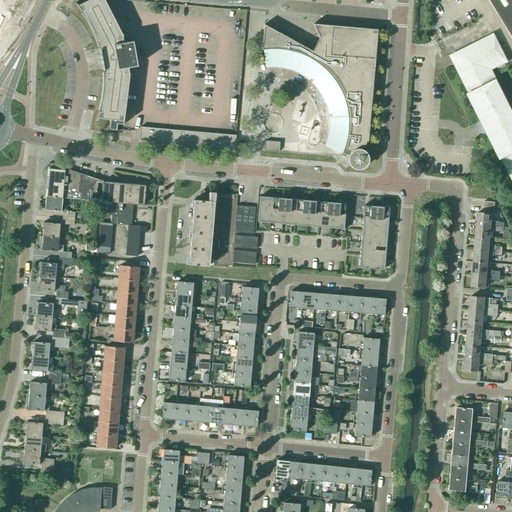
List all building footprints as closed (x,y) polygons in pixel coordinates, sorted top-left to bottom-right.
[(122,36),(103,0),(87,0),(77,5),(75,3),(75,4),(77,7),(80,10),(82,13),(84,16),(86,20),(89,23),(90,27),(92,30),(94,34),(95,38),(97,41),(98,45),(99,49),(96,49),(100,70),(103,70),(103,74),(103,78),(103,82),(103,86),(103,90),(102,93),(102,97),(101,101),(100,105),(99,109),(98,113),(97,117),(95,120),(96,121),(97,118),(109,120),(108,129),(116,130),(116,128),(117,120),(123,121),(129,74),(128,74),(127,67),(134,66),(133,61),(136,60),(133,46),(131,47),(130,41),(123,43),(122,36)] [(511,0),(489,0),(511,36),(511,0)] [(262,49),(261,49),(261,50),(263,50),(265,66),(272,66),(278,66),(284,67),(289,68),(292,69),(295,70),(297,71),(299,72),(301,73),(304,75),(306,76),(308,78),(310,78),(314,81),(313,81),(314,83),(317,86),(319,88),(320,90),(322,92),(323,95),(325,97),(326,99),(326,101),(328,105),(329,108),(330,112),(330,114),(331,114),(332,118),(331,118),(331,121),(331,125),(331,129),(330,132),(329,138),(328,142),(327,145),(326,146),(342,153),(341,154),(342,154),(342,153),(348,155),(348,156),(348,157),(347,158),(347,159),(347,160),(347,161),(348,161),(348,162),(348,163),(348,164),(349,164),(349,165),(350,166),(350,167),(351,167),(352,168),(353,168),(353,169),(354,169),(355,169),(356,169),(357,169),(357,170),(358,170),(358,169),(359,169),(360,169),(361,169),(362,169),(363,168),(364,168),(364,167),(365,166),(366,165),(367,164),(367,163),(368,162),(368,161),(368,160),(368,159),(368,158),(368,157),(367,156),(367,155),(367,154),(366,153),(365,152),(364,151),(363,150),(362,150),(366,141),(367,141),(377,30),(313,24),(319,38),(314,48),(313,47),(311,44),(304,47),(264,25),(262,49)] [(511,110),(491,70),(508,62),(494,34),(450,56),(469,93),(467,94),(481,121),(478,123),(484,134),(487,132),(500,159),(501,159),(511,179),(511,110)] [(234,148),(236,135),(140,127),(140,131),(139,140),(234,148)] [(279,152),(280,142),(265,141),(264,151),(279,152)] [(66,189),(68,171),(64,171),(59,170),(58,168),(57,168),(56,167),(55,166),(54,166),(53,165),(52,165),(51,165),(50,165),(49,166),(48,166),(47,167),(46,167),(46,168),(45,169),(44,170),(44,171),(44,172),(44,173),(44,174),(44,175),(44,176),(45,179),(46,181),(46,183),(46,185),(46,186),(46,188),(46,196),(62,198),(62,199),(65,199),(66,189)] [(77,200),(79,176),(79,174),(70,173),(70,171),(68,171),(66,189),(65,199),(77,200)] [(96,201),(97,183),(97,180),(88,179),(88,177),(79,176),(77,200),(96,201)] [(102,181),(97,180),(97,183),(102,184),(100,201),(108,202),(110,182),(102,181)] [(108,202),(112,203),(133,204),(144,205),(145,185),(116,183),(117,181),(110,180),(110,182),(108,202)] [(193,200),(188,264),(206,266),(208,266),(213,266),(214,261),(209,261),(214,202),(215,193),(209,192),(205,192),(203,190),(200,192),(203,196),(197,200),(193,200)] [(61,206),(62,199),(62,198),(46,196),(44,210),(63,212),(62,218),(74,219),(75,213),(65,212),(66,206),(61,206)] [(258,209),(271,210),(272,197),(259,196),(258,209)] [(283,211),(284,198),(272,197),(271,210),(283,211)] [(295,212),(296,200),(284,198),(283,211),(295,212)] [(308,213),(309,200),(296,200),(295,212),(308,213)] [(320,214),(321,202),(309,200),(308,213),(320,214)] [(320,214),(332,215),(333,203),(321,202),(320,214)] [(131,225),(133,204),(112,203),(110,224),(112,224),(128,225),(131,225)] [(345,216),(346,204),(333,203),(332,215),(345,216)] [(363,218),(375,219),(376,206),(364,205),(363,218)] [(236,206),(234,226),(235,226),(240,226),(241,227),(243,206),(236,206)] [(388,220),(389,207),(376,206),(375,219),(388,220)] [(494,214),(494,208),(484,207),(483,213),(478,213),(477,225),(491,226),(504,227),(504,223),(491,222),(492,214),(494,214)] [(270,223),(271,210),(258,209),(257,222),(270,223)] [(282,224),(283,211),(271,210),(270,223),(282,224)] [(294,225),(295,212),(283,211),(282,224),(294,225)] [(306,226),(308,213),(295,212),(294,225),(306,226)] [(319,227),(320,214),(308,213),(306,226),(319,227)] [(332,215),(320,214),(319,227),(331,228),(332,215)] [(343,229),(345,216),(332,215),(331,228),(343,229)] [(74,226),(74,219),(62,218),(62,224),(43,222),(42,236),(59,237),(60,230),(64,231),(65,225),(74,226)] [(374,231),(375,219),(363,218),(362,230),(374,231)] [(387,232),(388,220),(375,219),(374,231),(387,232)] [(503,232),(504,227),(491,226),(477,225),(475,237),(490,239),(490,231),(503,232)] [(373,243),(374,231),(362,230),(361,242),(373,243)] [(386,244),(387,232),(374,231),(373,243),(386,244)] [(58,245),(59,237),(42,236),(41,250),(59,252),(59,258),(71,259),(71,252),(62,251),(63,246),(58,245)] [(489,250),(490,239),(475,237),(474,250),(489,251),(489,250)] [(372,256),(373,243),(361,242),(360,254),(372,256)] [(385,257),(386,244),(373,243),(372,256),(385,257)] [(494,251),(489,250),(489,251),(474,250),(473,262),(487,263),(488,255),(502,256),(502,252),(494,251)] [(371,268),(372,256),(360,254),(358,267),(371,268)] [(384,269),(385,257),(372,256),(371,268),(384,269)] [(70,265),(71,259),(59,258),(58,264),(40,262),(39,276),(55,277),(56,270),(63,270),(64,264),(70,265)] [(79,271),(88,266),(85,260),(76,265),(79,271)] [(487,270),(487,263),(473,262),(472,274),(486,275),(492,275),(492,276),(500,276),(500,277),(511,278),(511,271),(500,270),(500,272),(493,271),(487,270)] [(118,278),(137,280),(139,267),(119,266),(118,278)] [(485,288),(486,275),(472,274),(471,287),(485,288)] [(54,285),(55,277),(39,276),(37,290),(56,292),(55,297),(67,298),(68,292),(58,291),(59,285),(54,285)] [(136,292),(137,280),(118,278),(117,291),(136,292)] [(176,294),(194,295),(195,291),(192,291),(193,283),(177,282),(176,294)] [(238,299),(257,301),(258,288),(242,287),(241,295),(239,294),(238,299)] [(135,305),(136,292),(117,291),(116,303),(135,305)] [(301,311),(302,292),(290,291),(289,307),(297,308),(297,310),(301,311)] [(313,309),(314,293),(302,292),(301,311),(305,311),(306,309),(313,309)] [(324,313),(326,294),(314,293),(313,309),(320,310),(320,312),(324,313)] [(194,300),(194,295),(176,294),(175,305),(191,307),(191,300),(194,300)] [(336,311),(338,295),(326,294),(324,313),(329,313),(329,310),(336,311)] [(348,315),(350,296),(338,295),(336,311),(344,312),(343,314),(348,315)] [(360,313),(361,297),(350,296),(348,315),(352,315),(353,312),(360,313)] [(469,309),(497,311),(497,306),(492,306),(492,305),(490,305),(490,299),(484,298),(485,297),(470,296),(469,309)] [(67,305),(67,298),(55,297),(55,303),(36,302),(35,316),(52,317),(53,309),(58,310),(58,308),(62,309),(62,304),(67,305)] [(372,317),(373,298),(361,297),(360,313),(367,314),(367,316),(372,317)] [(373,298),(372,317),(376,317),(376,314),(384,315),(385,299),(373,298)] [(256,313),(257,301),(238,299),(238,303),(241,303),(240,312),(256,313)] [(134,317),(135,305),(116,303),(115,316),(134,317)] [(190,314),(191,307),(175,305),(174,317),(192,319),(193,314),(190,314)] [(497,316),(497,311),(469,309),(468,321),(482,323),(483,314),(497,316)] [(255,325),(256,313),(240,312),(239,318),(237,318),(236,324),(255,325)] [(64,338),(64,333),(65,330),(56,329),(56,325),(51,325),(52,317),(35,316),(34,330),(52,331),(52,337),(64,338)] [(133,330),(134,317),(115,316),(114,328),(133,330)] [(324,316),(323,325),(324,325),(324,328),(332,329),(333,322),(326,321),(326,316),(324,316)] [(192,323),(192,319),(174,317),(173,329),(189,330),(189,323),(192,323)] [(482,330),(482,323),(468,321),(467,334),(481,335),(500,336),(501,331),(495,331),(482,330)] [(383,331),(383,324),(375,323),(374,330),(383,331)] [(254,338),(255,325),(236,324),(236,327),(238,327),(238,336),(254,338)] [(132,343),(133,330),(114,328),(113,341),(132,343)] [(188,337),(189,330),(173,329),(172,341),(190,342),(191,338),(188,337)] [(305,345),(315,346),(316,340),(313,340),(314,333),(298,332),(296,348),(305,349),(305,345)] [(500,336),(481,335),(467,334),(466,346),(480,347),(481,339),(501,341),(502,336),(500,336)] [(252,350),(254,338),(238,336),(237,341),(235,341),(234,343),(234,345),(234,348),(252,350)] [(68,348),(69,339),(64,338),(52,337),(51,344),(33,342),(32,356),(48,357),(49,350),(53,350),(54,347),(68,348)] [(369,355),(377,355),(379,339),(363,337),(362,344),(359,344),(359,350),(370,351),(369,355)] [(190,347),(190,342),(172,341),(171,352),(187,354),(187,346),(190,347)] [(315,355),(315,346),(305,345),(305,349),(296,348),(295,360),(311,361),(312,355),(315,355)] [(103,359),(123,361),(124,348),(105,346),(103,359)] [(466,346),(465,358),(493,360),(497,361),(497,360),(505,361),(506,361),(506,356),(480,354),(480,347),(466,346)] [(251,362),(252,350),(234,348),(234,350),(236,350),(235,361),(251,362)] [(376,367),(377,355),(369,355),(370,351),(359,350),(358,359),(361,359),(360,366),(376,367)] [(186,360),(187,354),(171,352),(170,364),(178,365),(178,369),(188,369),(189,360),(186,360)] [(48,365),(48,357),(32,356),(30,370),(48,371),(48,377),(60,378),(61,372),(52,371),(52,365),(48,365)] [(479,364),(492,365),(493,360),(465,358),(464,370),(476,371),(478,372),(479,364)] [(122,373),(123,361),(103,359),(102,371),(122,373)] [(82,360),(74,360),(74,363),(74,367),(75,367),(74,376),(82,377),(82,367),(82,360)] [(311,368),(311,361),(295,360),(294,371),(313,373),(313,368),(311,368)] [(250,374),(251,362),(235,361),(235,363),(233,363),(232,373),(250,374)] [(188,375),(188,369),(178,369),(178,365),(170,364),(169,380),(184,382),(185,375),(188,375)] [(375,379),(376,367),(360,366),(360,372),(349,371),(348,376),(357,377),(375,379)] [(121,386),(122,373),(102,371),(101,384),(121,386)] [(313,377),(313,373),(294,371),(293,383),(309,384),(310,377),(313,377)] [(249,387),(250,374),(232,373),(231,379),(234,379),(233,385),(249,387)] [(60,385),(60,378),(48,377),(47,383),(29,382),(28,396),(45,397),(45,389),(50,390),(50,384),(60,385)] [(374,390),(375,379),(357,377),(356,381),(359,382),(358,389),(374,390)] [(309,392),(309,384),(293,383),(292,395),(311,396),(311,392),(309,392)] [(119,398),(121,386),(101,384),(100,396),(119,398)] [(373,402),(374,390),(358,389),(358,396),(355,396),(355,400),(373,402)] [(209,423),(210,407),(203,406),(204,395),(200,395),(199,403),(197,422),(209,423)] [(311,401),(311,396),(292,395),(291,406),(307,408),(308,400),(311,401)] [(44,405),(45,397),(28,396),(27,410),(45,411),(45,417),(63,419),(64,412),(48,411),(49,405),(44,405)] [(118,410),(119,398),(100,396),(99,409),(118,410)] [(232,425),(234,409),(228,408),(229,396),(223,396),(222,405),(221,424),(232,425)] [(174,419),(176,401),(171,400),(171,403),(163,402),(162,418),(174,419)] [(372,414),(373,402),(355,400),(354,405),(357,405),(356,412),(372,414)] [(186,420),(187,404),(180,404),(180,401),(176,401),(174,419),(186,420)] [(197,422),(199,403),(195,403),(194,405),(187,404),(186,420),(197,422)] [(490,403),(489,418),(490,418),(490,422),(495,422),(496,419),(497,419),(498,404),(490,403)] [(221,424),(222,405),(218,405),(218,407),(210,407),(209,423),(221,424)] [(307,415),(307,408),(291,406),(290,418),(309,420),(309,415),(307,415)] [(244,426),(246,407),(241,407),(241,410),(234,409),(232,425),(244,426)] [(246,407),(244,426),(256,427),(258,411),(250,410),(250,408),(246,407)] [(457,408),(456,420),(472,421),(472,422),(476,422),(483,423),(483,417),(472,417),(473,409),(457,408)] [(117,423),(118,410),(99,409),(98,421),(117,423)] [(371,426),(372,414),(356,412),(356,420),(353,419),(353,424),(371,426)] [(511,428),(511,412),(503,412),(502,428),(511,428)] [(63,425),(63,419),(45,417),(44,423),(26,422),(25,436),(41,437),(42,429),(47,430),(47,424),(63,425)] [(309,424),(309,420),(290,418),(289,430),(305,432),(306,424),(309,424)] [(455,431),(471,433),(472,422),(472,421),(456,420),(455,431)] [(116,435),(117,423),(98,421),(97,434),(116,435)] [(370,438),(371,426),(353,424),(352,428),(355,429),(354,436),(370,438)] [(470,444),(471,433),(455,431),(454,443),(470,444)] [(115,448),(116,435),(97,434),(96,446),(115,448)] [(41,444),(41,437),(25,436),(24,449),(40,450),(45,451),(45,445),(41,444)] [(469,456),(470,444),(454,443),(453,455),(469,456)] [(39,458),(40,450),(24,449),(22,463),(41,465),(40,472),(52,473),(53,459),(39,458)] [(162,462),(180,463),(181,459),(178,459),(179,451),(163,449),(162,462)] [(224,467),(242,468),(243,456),(227,455),(227,463),(224,462),(224,467)] [(468,468),(469,456),(453,455),(452,466),(468,468)] [(287,480),(289,462),(276,460),(275,476),(282,477),(282,480),(287,480)] [(180,468),(180,463),(162,462),(161,473),(177,475),(177,467),(180,468)] [(299,479),(300,463),(289,462),(287,480),(291,481),(291,478),(299,479)] [(310,483),(312,464),(300,463),(299,479),(306,480),(306,482),(310,483)] [(322,481),(324,465),(312,464),(310,483),(314,483),(315,481),(322,481)] [(333,485),(335,466),(324,465),(322,481),(329,482),(329,485),(333,485)] [(345,484),(347,468),(335,466),(333,485),(338,486),(338,483),(345,484)] [(467,479),(468,468),(452,466),(451,478),(467,479)] [(241,480),(242,468),(224,467),(223,471),(226,472),(225,479),(241,480)] [(357,488),(359,469),(347,468),(345,484),(353,484),(352,487),(357,488)] [(359,469),(357,488),(361,488),(361,485),(369,486),(371,470),(359,469)] [(508,498),(510,471),(506,470),(505,482),(497,481),(496,497),(508,498)] [(176,482),(177,475),(161,473),(160,485),(178,487),(179,482),(176,482)] [(466,491),(467,479),(451,478),(449,490),(466,491)] [(222,486),(221,490),(240,492),(241,480),(225,479),(225,486),(222,486)] [(214,490),(214,483),(202,482),(201,489),(214,490)] [(178,491),(178,487),(160,485),(159,497),(175,498),(175,491),(178,491)] [(285,495),(286,488),(274,486),(273,493),(285,495)] [(110,510),(112,488),(100,487),(100,489),(97,489),(95,489),(92,489),(88,489),(85,490),(84,490),(81,491),(79,492),(76,493),(73,495),(72,495),(70,496),(68,498),(65,500),(63,502),(61,505),(60,506),(59,507),(57,510),(55,511),(80,511),(82,511),(84,510),(86,509),(89,509),(91,508),(92,508),(95,508),(98,508),(98,509),(110,510)] [(239,504),(240,492),(221,490),(221,495),(224,495),(223,502),(239,504)] [(332,499),(344,501),(344,492),(333,491),(332,499)] [(174,505),(175,498),(159,497),(158,508),(176,510),(177,506),(174,505)] [(198,509),(198,501),(190,500),(190,509),(198,509)] [(238,511),(239,504),(223,502),(222,509),(220,509),(219,511),(238,511)] [(282,511),(301,511),(299,511),(299,504),(283,502),(282,511)]
